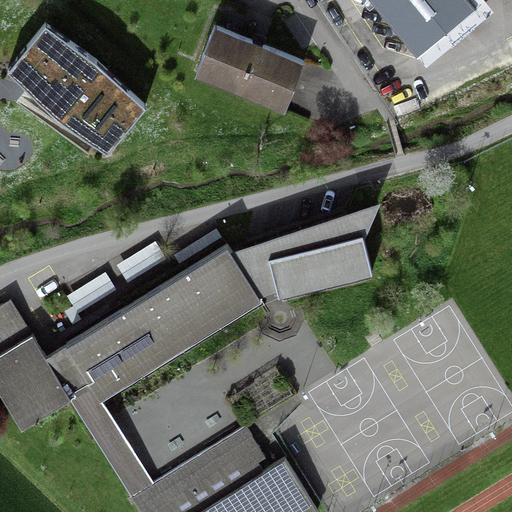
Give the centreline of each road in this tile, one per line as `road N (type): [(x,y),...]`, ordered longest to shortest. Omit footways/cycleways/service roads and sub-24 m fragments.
road 1 (residential): [(511,114),(402,163),(86,243),(0,276)]
road 2 (residential): [(393,126),(305,0)]
